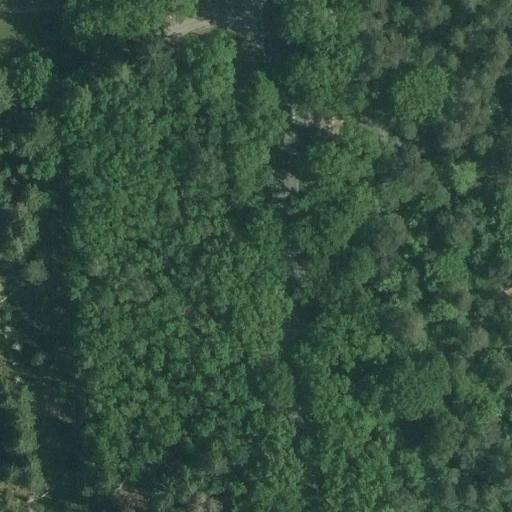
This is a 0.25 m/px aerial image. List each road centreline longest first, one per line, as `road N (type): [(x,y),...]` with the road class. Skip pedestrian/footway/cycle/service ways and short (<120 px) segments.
road 1 (track): [(83,511),(58,89)]
road 2 (secondary): [(304,511),(279,100)]
road 3 (unclassified): [(0,124),(193,14),(274,12)]
road 4 (unclassified): [(511,179),(279,100)]
